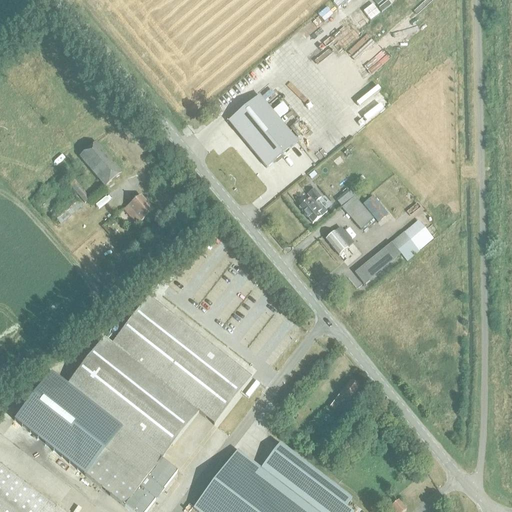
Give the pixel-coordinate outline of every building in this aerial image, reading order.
[(387,0),(378,0),(375,2),(380,10),(389,4),(387,0)] [(366,14),(376,8),(373,4),(363,9),(366,14)] [(320,14),(328,23),(337,15),(329,6),(320,14)] [(370,20),(380,14),(377,9),(367,14),(370,20)] [(361,29),(370,22),(361,10),(352,17),(361,29)] [(345,49),(359,39),(353,30),(350,32),(347,27),(335,34),(345,49)] [(367,35),(348,51),(352,56),(371,39),(367,35)] [(368,75),(388,61),(381,51),(361,65),(368,75)] [(321,67),(334,56),(331,53),(318,63),(321,67)] [(271,87),(262,94),(267,99),(275,92),(271,87)] [(367,111),(385,100),(382,95),(364,106),(367,111)] [(228,122),(266,169),(297,143),(259,97),(228,122)] [(374,115),(389,104),(385,99),(371,111),(374,115)] [(79,158),(104,189),(122,174),(97,143),(79,158)] [(60,164),(70,156),(66,151),(56,160),(60,164)] [(66,182),(85,205),(91,200),(72,177),(66,182)] [(307,196),(310,199),(299,208),(313,225),(327,213),(316,200),(319,197),(313,190),(307,196)] [(136,217),(141,223),(154,212),(141,196),(123,210),(132,220),(136,217)] [(53,216),(61,225),(82,207),(74,198),(53,216)] [(354,198),(352,200),(341,209),(360,230),(381,212),(371,200),(363,208),(354,198)] [(403,233),(391,244),(354,274),(363,285),(400,255),(407,263),(419,253),(417,249),(430,239),(427,235),(417,243),(415,240),(417,239),(410,229),(413,227),(410,223),(401,230),(403,233)] [(353,245),(352,243),(340,228),(325,240),(339,257),(353,245)] [(51,374),(14,421),(129,511),(146,511),(177,473),(161,461),(198,414),(214,426),(251,379),(149,298),(112,345),(104,339),(67,387),(51,374)] [(359,389),(352,384),(349,382),(329,408),(334,412),(344,398),(349,402),(359,389)] [(221,425),(226,429),(243,412),(238,407),(221,425)] [(341,411),(335,420),(327,430),(329,432),(324,438),(327,441),(339,424),(346,415),(341,411)] [(347,511),(344,509),(351,501),(279,446),(260,470),(237,452),(193,510),(195,511),(347,511)] [(0,511),(60,511),(56,508),(55,508),(0,465),(0,511)] [(385,511),(404,511),(406,511),(398,502),(385,511)]
